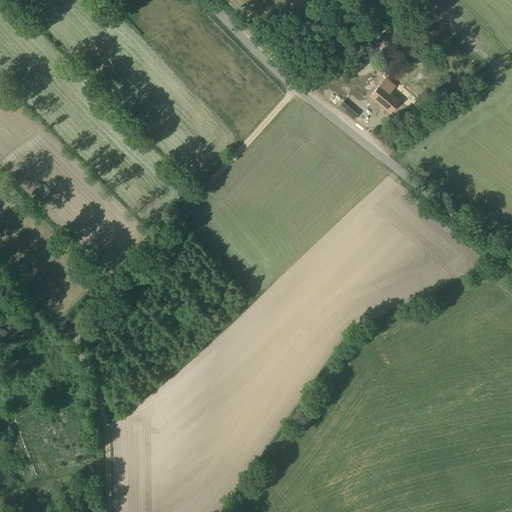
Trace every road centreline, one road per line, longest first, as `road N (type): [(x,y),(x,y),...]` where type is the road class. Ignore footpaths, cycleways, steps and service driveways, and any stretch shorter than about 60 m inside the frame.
road 1 (track): [(110,511),(106,432),(72,338),(124,270),(296,87)]
road 2 (unclassified): [(209,0),(296,87),(511,256)]
road 3 (track): [(388,158),(486,70)]
